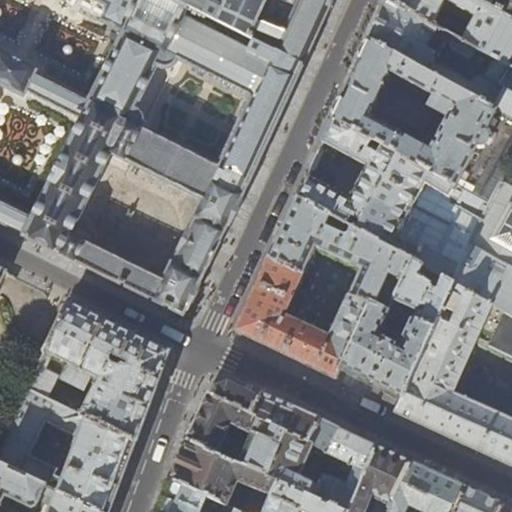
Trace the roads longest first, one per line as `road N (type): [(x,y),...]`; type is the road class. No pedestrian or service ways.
road 1 (residential): [(200,346),(364,0)]
road 2 (tertiary): [(200,346),(511,490)]
road 3 (tertiary): [(0,245),(200,346)]
road 4 (residential): [(134,511),(200,346)]
